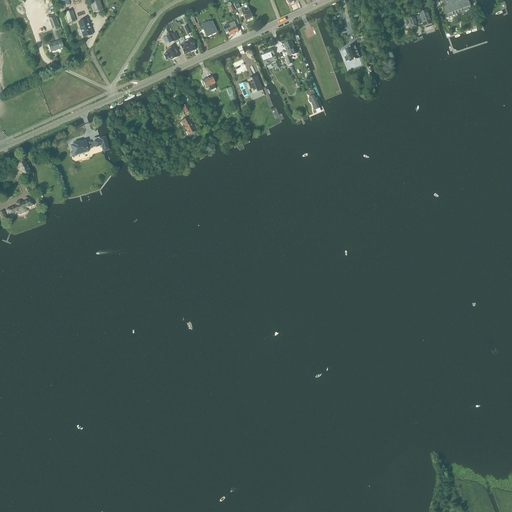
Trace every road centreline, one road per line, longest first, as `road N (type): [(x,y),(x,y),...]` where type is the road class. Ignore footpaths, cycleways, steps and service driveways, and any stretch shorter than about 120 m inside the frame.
road 1 (secondary): [(114,97),(330,0)]
road 2 (secondary): [(0,149),(114,97)]
road 3 (unclassified): [(114,97),(132,52),(158,14),(180,0)]
